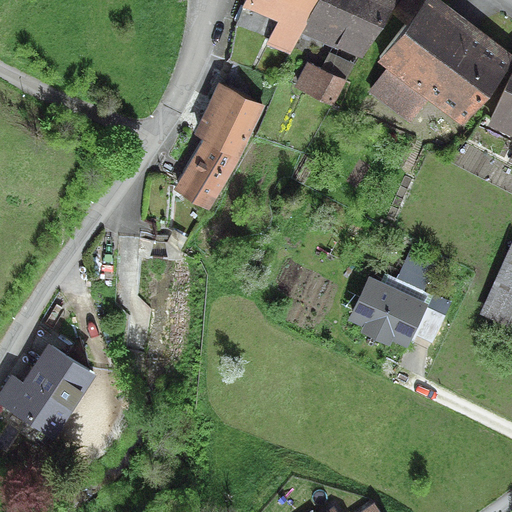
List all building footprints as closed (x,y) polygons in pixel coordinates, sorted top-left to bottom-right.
[(289,53),(297,37),(315,0),(243,0),(243,2),(283,19),(269,44),(289,53)] [(315,0),(297,37),(306,42),(311,31),(360,54),(393,0),(315,0)] [(409,120),(427,96),(463,122),(511,58),(435,0),(401,0),(392,13),(405,23),(378,58),(388,66),(370,90),(409,120)] [(328,56),(320,69),(309,64),(297,88),(330,104),(350,67),(328,56)] [(511,162),(511,68),(489,119),(511,130),(511,152),(508,161),(511,162)] [(197,133),(207,139),(237,155),(260,106),(228,86),(227,87),(219,82),(211,99),(213,101),(197,133)] [(205,207),(237,155),(207,139),(177,190),(205,207)] [(382,279),(367,272),(344,318),(405,348),(426,304),(444,313),(450,300),(424,287),(437,261),(408,247),(394,276),(386,272),(382,279)] [(511,258),(483,318),(511,332),(511,258)] [(13,411),(58,438),(99,370),(54,343),(13,411)] [(339,511),(334,504),(321,511),(379,511),(372,501),(354,511),(339,511)]
